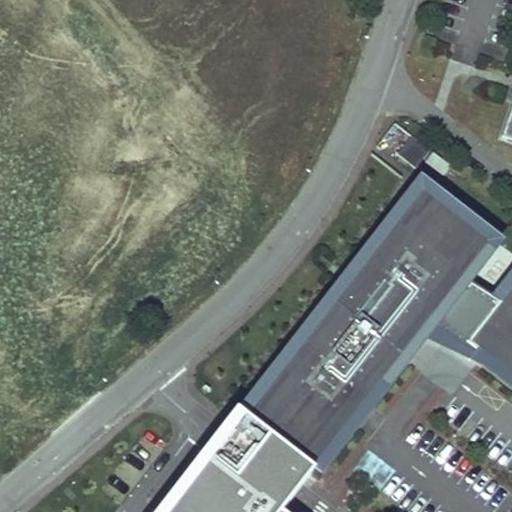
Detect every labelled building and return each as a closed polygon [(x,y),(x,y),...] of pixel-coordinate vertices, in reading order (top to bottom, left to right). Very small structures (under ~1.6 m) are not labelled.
[(511,101),(500,138),(511,142),(511,101)] [(428,150),(410,136),(396,154),(414,169),(428,150)] [(418,191),(240,420),(311,475),(432,320),(451,294),(464,278),(489,246),(418,191)] [(496,303),(464,278),(451,294),(483,319),(496,303)] [(432,320),(463,345),(511,382),(511,282),(496,303),(483,319),(451,294),(432,320)] [(311,475),(240,420),(222,442),(207,463),(200,457),(158,511),(283,511),(298,492),(311,475)]
